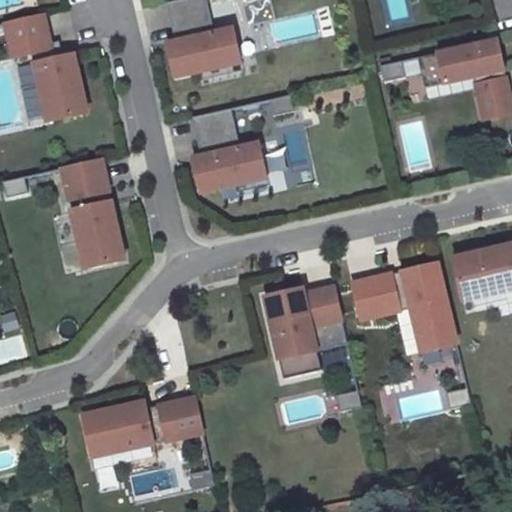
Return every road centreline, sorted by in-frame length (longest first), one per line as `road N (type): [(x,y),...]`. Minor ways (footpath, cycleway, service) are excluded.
road 1 (residential): [(179,265),(511,195)]
road 2 (residential): [(179,265),(109,0)]
road 3 (residential): [(0,399),(103,371),(179,265)]
